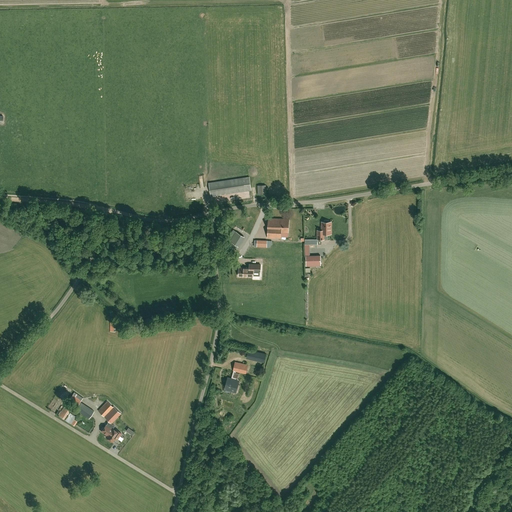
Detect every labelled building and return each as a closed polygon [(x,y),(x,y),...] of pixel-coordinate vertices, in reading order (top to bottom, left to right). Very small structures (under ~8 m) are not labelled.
[(211,196),(251,190),(249,177),(209,183),(211,196)] [(258,194),(266,194),(266,185),(257,185),(258,194)] [(281,232),(288,232),(289,219),(268,218),(267,238),(278,238),(281,238),(281,232)] [(331,222),(328,222),(328,221),(328,220),(325,220),(324,221),(324,222),(322,222),(322,230),(317,230),(317,239),(324,239),(324,234),(331,234),(331,222)] [(244,236),(236,231),(230,241),(238,246),(244,236)] [(321,265),(321,254),(306,254),(306,265),(321,265)] [(261,264),(251,264),(250,264),(249,264),(249,265),(249,267),(248,267),(247,267),(247,268),(245,268),(245,267),(239,267),(239,274),(239,275),(239,276),(243,276),(253,276),(260,276),(260,271),(261,264)] [(234,371),(232,378),(236,379),(237,378),(238,378),(239,373),(236,373),(236,371),(246,373),(248,365),(247,365),(239,363),(235,362),(233,371),(234,371)] [(237,379),(236,379),(232,378),(228,377),(223,391),(230,393),(230,391),(234,392),(237,379)] [(246,379),(241,398),(246,399),(251,380),(246,379)] [(89,418),(94,411),(80,401),(83,398),(74,392),(69,400),(77,405),(75,409),(89,418)] [(111,423),(121,413),(114,406),(113,407),(107,401),(98,411),(111,423)] [(64,419),(69,411),(64,407),(58,416),(64,419)] [(71,424),(74,426),(77,421),(74,419),(76,416),(70,413),(67,417),(65,420),(71,424)] [(111,423),(108,427),(105,425),(104,427),(103,427),(101,430),(102,430),(101,431),(107,435),(106,437),(112,441),(115,438),(117,439),(121,433),(116,430),(115,431),(112,428),(114,426),(111,423)]
